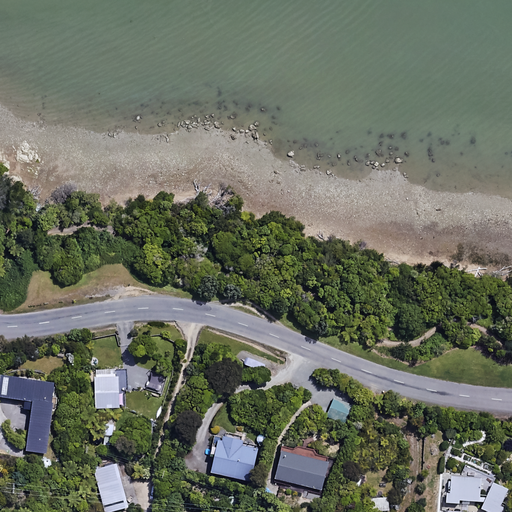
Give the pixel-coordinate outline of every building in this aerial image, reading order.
[(126,370),(93,370),(93,408),(119,408),(119,391),(126,391),(126,370)] [(27,400),(25,410),(33,411),(27,450),(47,453),(58,384),(7,376),(3,396),(27,400)] [(350,406),(332,399),(326,412),(344,420),(350,406)] [(208,455),(216,457),(212,472),(249,481),(257,449),(243,445),(244,441),(221,435),(221,438),(213,436),(208,455)] [(330,459),(284,447),(276,478),(321,491),(330,459)] [(104,511),(126,507),(115,463),(91,469),(101,511),(104,511)] [(459,503),(460,500),(485,502),(482,509),(489,511),(498,511),(509,489),(494,482),(487,497),(480,496),(482,478),(451,476),(449,503),(459,503)] [(389,509),(388,497),(376,497),(376,509),(389,509)]
